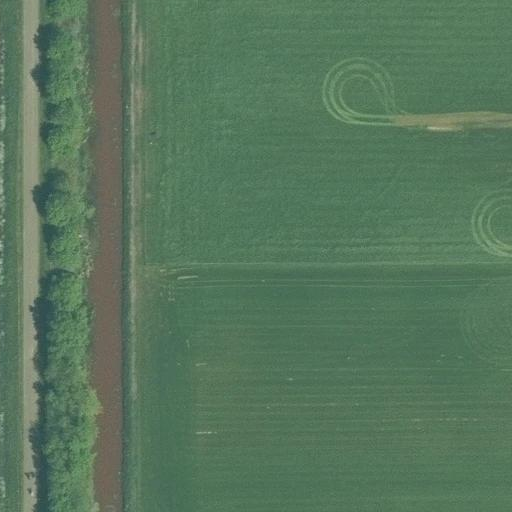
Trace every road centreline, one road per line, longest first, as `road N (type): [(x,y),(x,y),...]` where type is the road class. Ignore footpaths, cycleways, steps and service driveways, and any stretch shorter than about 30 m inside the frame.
road 1 (track): [(134,0),(132,511)]
road 2 (tertiary): [(27,511),(27,0)]
